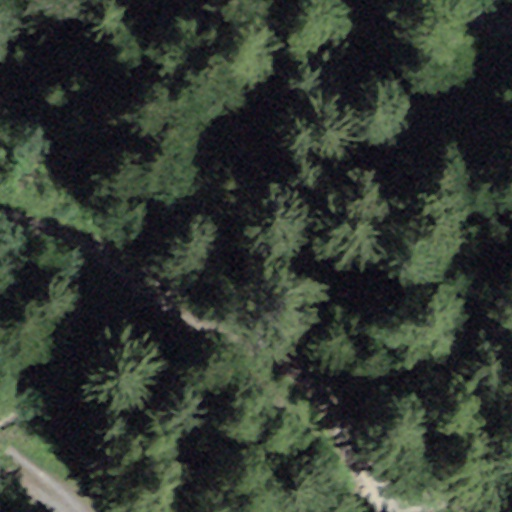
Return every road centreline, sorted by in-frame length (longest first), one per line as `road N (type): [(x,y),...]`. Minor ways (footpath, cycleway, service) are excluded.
road 1 (track): [(0,211),(204,315),(301,382),(375,499),(425,511)]
road 2 (track): [(511,38),(398,0)]
